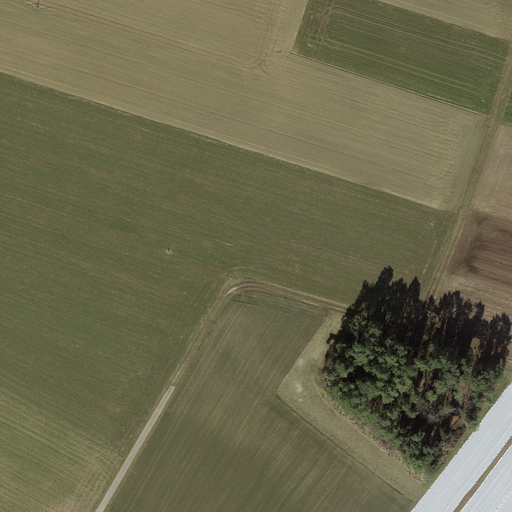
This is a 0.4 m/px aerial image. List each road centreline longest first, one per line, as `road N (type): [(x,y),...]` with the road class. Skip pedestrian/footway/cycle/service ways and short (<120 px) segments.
road 1 (track): [(417,331),(269,288),(231,292),(101,511)]
road 2 (track): [(511,65),(417,331)]
